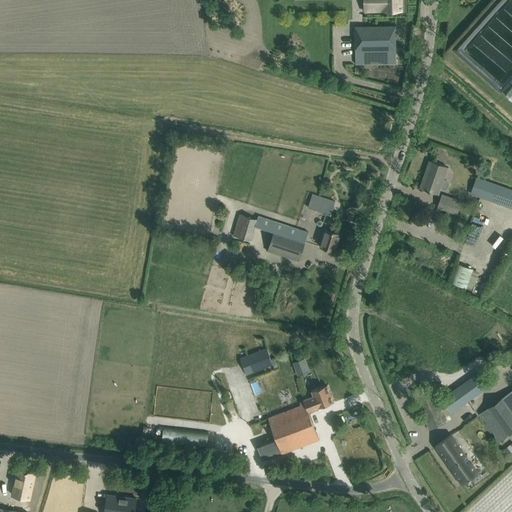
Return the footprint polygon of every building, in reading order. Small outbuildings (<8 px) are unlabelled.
[(402,10),(401,0),(363,0),(364,11),(383,11),(402,10)] [(348,29),(348,20),(339,19),(339,29),(348,29)] [(396,63),(395,25),(355,26),(355,63),(396,63)] [(425,176),(421,187),(429,190),(428,191),(430,192),(430,191),(438,193),(440,187),(443,188),(446,188),(447,187),(448,184),(448,182),(447,180),(443,178),(447,167),(429,161),(424,175),(425,176)] [(511,208),(511,189),(477,177),(471,194),(511,208)] [(308,207),(331,214),(335,201),(312,193),(308,207)] [(461,201),(442,194),(438,207),(457,213),(461,201)] [(308,232),(278,222),(258,215),(257,219),(240,214),(233,234),(251,239),(255,225),(274,232),(268,250),(299,260),(308,232)] [(326,229),(320,246),(334,251),(340,233),(326,229)] [(465,260),(460,280),(481,286),(488,260),(481,258),(480,264),(465,260)] [(267,348),(240,358),(246,374),(266,366),(273,364),(267,348)] [(308,367),(304,358),(293,362),(297,371),(308,367)] [(481,369),(442,398),(452,412),(491,384),(481,369)] [(431,382),(412,390),(428,429),(447,421),(431,382)] [(334,401),(327,384),(312,390),(314,396),(300,402),(301,405),(249,424),(262,457),(281,450),(282,454),(283,453),(282,453),(318,439),(318,440),(319,440),(309,411),(334,401)] [(499,439),(511,429),(511,389),(480,414),(499,439)] [(175,428),(174,443),(207,447),(209,432),(175,428)] [(451,434),(435,445),(462,484),(478,472),(451,434)] [(29,498),(35,472),(18,469),(12,495),(29,498)] [(134,511),(136,498),(136,500),(116,497),(116,495),(107,494),(104,511),(134,511)]
